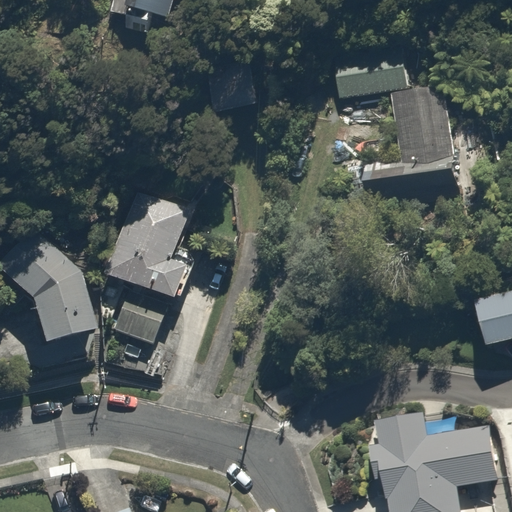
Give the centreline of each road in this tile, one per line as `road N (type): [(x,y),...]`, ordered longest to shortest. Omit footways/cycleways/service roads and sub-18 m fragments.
road 1 (residential): [(245,463),(364,398),(443,387),(511,394)]
road 2 (residential): [(0,441),(100,421),(210,443),(245,463)]
